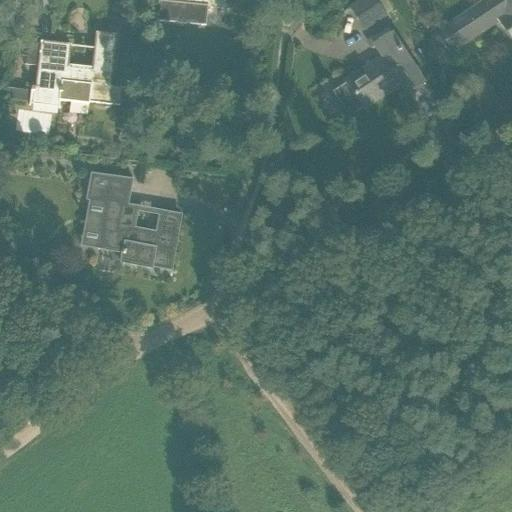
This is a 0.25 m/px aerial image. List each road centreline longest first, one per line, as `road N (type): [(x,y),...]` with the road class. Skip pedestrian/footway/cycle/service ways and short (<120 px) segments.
road 1 (residential): [(141,347),(511,147)]
road 2 (track): [(214,310),(363,511)]
road 3 (track): [(141,347),(0,450)]
road 4 (unclassified): [(141,347),(0,276)]
